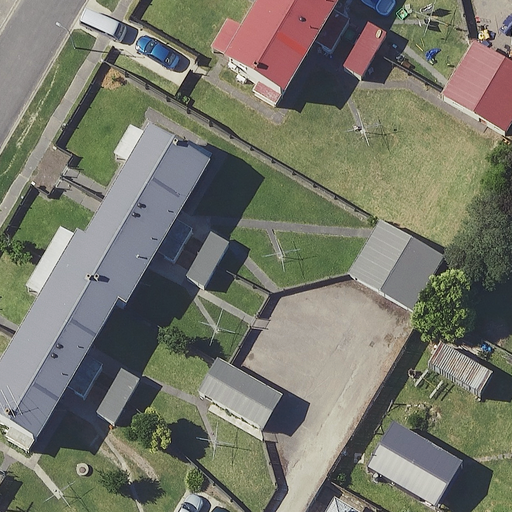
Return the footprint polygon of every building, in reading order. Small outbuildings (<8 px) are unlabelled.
[(267,96),(295,47),(320,61),(344,18),(319,4),(321,0),(238,0),(204,60),(267,96)] [(511,79),(511,77),(457,49),(431,100),(488,128),(511,79)] [(70,210),(0,336),(0,436),(23,449),(105,302),(111,305),(189,165),(126,130),(79,215),(70,210)] [(432,257),(368,220),(336,276),(401,313),(432,257)] [(217,244),(192,232),(171,277),(196,289),(217,244)] [(274,399),(205,358),(188,387),(257,428),(274,399)] [(511,433),(500,455),(511,461),(511,433)] [(364,511),(357,508),(324,490),(311,511),(364,511)]
